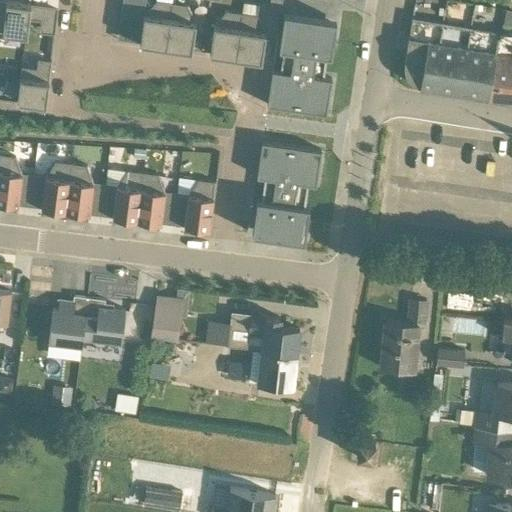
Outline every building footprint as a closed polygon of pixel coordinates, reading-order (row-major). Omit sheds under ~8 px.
[(165,47),(171,3),(155,1),(145,12),(145,0),(123,0),(117,40),(165,47)] [(269,0),(268,8),(280,10),(281,0),(269,0)] [(28,19),(30,4),(1,1),(1,3),(0,3),(0,31),(26,35),(28,19)] [(187,6),(171,3),(165,47),(190,51),(195,21),(187,6)] [(57,8),(30,4),(28,19),(40,20),(38,33),(54,35),(57,8)] [(511,10),(506,9),(502,26),(511,28),(511,10)] [(209,53),(235,57),(241,13),(226,11),(213,27),(209,53)] [(256,15),(241,13),(235,57),(260,61),(264,31),(256,15)] [(280,35),(332,42),(335,21),(283,13),(280,35)] [(498,32),(411,18),(406,59),(407,68),(409,74),(412,79),(418,85),(486,98),(498,32)] [(511,33),(498,32),(486,98),(511,99),(511,33)] [(289,73),(279,71),(271,70),(269,85),(266,105),(325,114),(331,79),(322,77),(312,76),(315,54),(326,55),(331,56),(332,42),(280,35),(278,48),(282,49),(293,50),(289,73)] [(293,50),(282,49),(279,71),(289,73),(293,50)] [(312,76),(322,77),(326,55),(315,54),(312,76)] [(44,105),(50,61),(37,59),(35,69),(21,67),(16,101),(44,105)] [(284,216),(306,220),(308,206),(304,206),(293,204),(297,182),(307,183),(315,185),(320,150),(261,141),(256,176),(264,177),(274,179),(271,201),(260,200),(256,199),(254,212),(276,215),(278,203),(286,204),(284,216)] [(15,156),(0,154),(0,202),(13,204),(29,207),(33,175),(20,173),(15,156)] [(45,208),(64,211),(70,163),(55,161),(44,176),(33,175),(29,207),(45,208)] [(86,165),(70,163),(64,211),(100,216),(104,184),(93,183),(86,165)] [(100,216),(135,220),(142,172),(126,170),(115,186),(104,184),(100,216)] [(157,174),(142,172),(135,220),(171,225),(176,193),(164,192),(157,174)] [(274,179),(264,177),(262,186),(260,200),(271,201),(274,179)] [(171,225),(208,229),(214,182),(197,180),(188,195),(176,193),(171,225)] [(293,204),(304,206),(307,183),(297,182),(293,204)] [(276,215),(254,212),(251,233),(251,234),(303,241),(303,239),(306,220),(284,216),(286,204),(278,203),(276,215)] [(0,322),(8,323),(12,286),(0,284),(0,322)] [(57,296),(56,302),(50,301),(44,355),(80,359),(83,338),(87,295),(73,294),(73,297),(57,296)] [(106,297),(87,295),(83,338),(120,341),(124,302),(106,300),(106,297)] [(158,295),(151,338),(176,342),(183,299),(158,295)] [(407,322),(384,319),(379,368),(415,371),(419,324),(423,325),(426,299),(409,298),(407,322)] [(297,350),(300,321),(281,320),(282,313),(251,310),(250,315),(229,314),(226,344),(259,347),(297,350)] [(511,320),(502,320),(501,336),(511,337),(511,338),(511,357),(511,356),(511,320)] [(297,350),(259,347),(256,380),(294,384),(297,350)] [(462,366),(463,349),(437,347),(435,363),(462,366)] [(437,420),(442,375),(433,374),(428,419),(437,420)] [(511,383),(481,380),(477,410),(475,410),(473,426),(511,429),(511,383)] [(137,411),(139,395),(117,392),(115,409),(137,411)] [(511,429),(473,426),(471,441),(474,442),(472,459),(485,461),(484,476),(511,478),(511,429)] [(355,457),(373,459),(375,443),(358,440),(355,457)] [(227,482),(223,511),(269,511),(273,487),(227,482)] [(511,511),(511,503),(483,501),(480,511),(511,511)]
